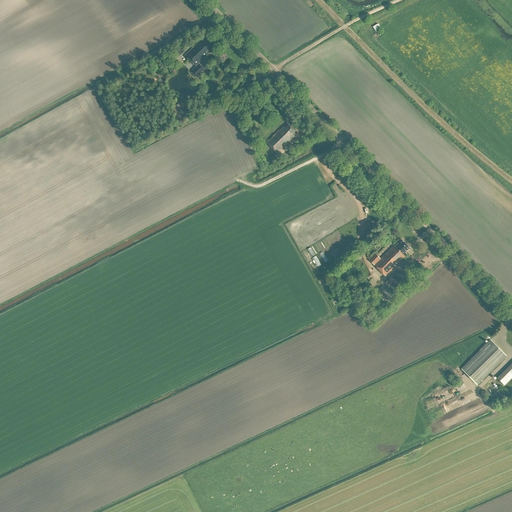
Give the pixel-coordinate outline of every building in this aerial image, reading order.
[(374,26),(377,31),(382,29),(379,23),(374,26)] [(213,47),(207,40),(202,44),(200,42),(185,55),(196,67),(190,71),(196,78),(205,70),(199,64),(208,55),(207,55),(210,52),(210,51),(213,47)] [(295,131),(289,125),(285,128),(284,127),(280,131),(279,130),(266,143),(277,154),(295,136),(292,134),(295,131)] [(409,248),(403,241),(400,244),(399,243),(395,246),(394,245),(380,259),(375,254),(369,260),(385,276),(385,277),(385,276),(407,255),(405,252),(409,248)] [(336,298),(332,300),(337,309),(341,307),(336,298)] [(506,356),(490,340),(479,350),(480,351),(462,369),(477,385),(506,356)] [(511,363),(497,379),(504,386),(511,378),(511,363)]
